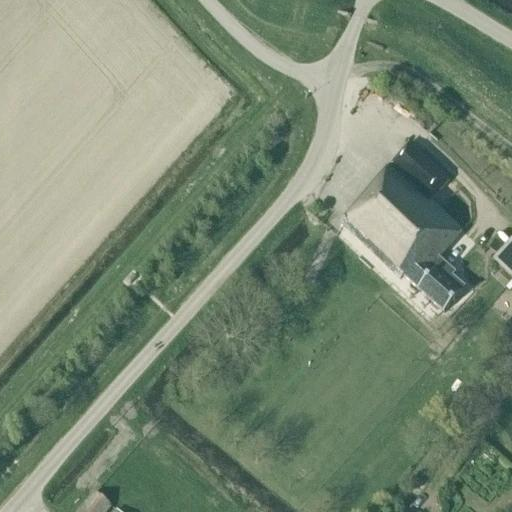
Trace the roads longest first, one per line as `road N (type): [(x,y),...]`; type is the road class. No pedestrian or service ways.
road 1 (unclassified): [(10,511),(295,191),(324,148),(335,89)]
road 2 (unclassified): [(335,89),(264,56),(207,0)]
